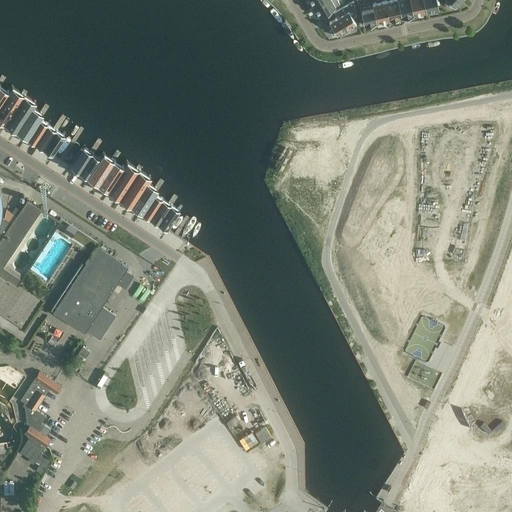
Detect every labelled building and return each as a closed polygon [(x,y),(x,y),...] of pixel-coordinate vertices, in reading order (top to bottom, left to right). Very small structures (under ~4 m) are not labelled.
[(339,4),(337,0),(320,0),(312,5),(319,16),(339,4)] [(401,17),(397,0),(388,0),(385,1),(389,20),(401,17)] [(413,14),(410,0),(397,0),(401,17),(413,14)] [(425,12),(422,0),(410,0),(413,14),(425,12)] [(438,9),(436,0),(422,0),(425,12),(431,10),(432,13),(437,11),(436,9),(438,9)] [(461,0),(447,0),(444,3),(450,9),(453,5),(455,7),(461,0)] [(376,22),(372,3),(373,3),(372,1),(359,4),(364,25),(376,22)] [(389,20),(385,1),(373,3),(372,3),(376,22),(389,20)] [(356,22),(353,18),(357,15),(350,2),(330,14),(333,19),(329,22),(333,28),(330,30),(332,35),(336,33),(336,34),(338,33),(340,36),(350,31),(348,27),(356,22)] [(0,86),(0,105),(9,92),(0,86)] [(9,92),(0,105),(0,120),(5,123),(24,94),(12,86),(9,92)] [(24,94),(5,123),(17,131),(32,107),(36,102),(24,94)] [(32,107),(17,131),(27,138),(39,119),(42,114),(32,107)] [(39,119),(27,138),(35,143),(47,124),(39,119)] [(47,124),(35,143),(43,148),(56,130),(47,124)] [(56,130),(43,148),(52,154),(64,135),(56,130)] [(83,147),(71,166),(80,172),(92,153),(83,147)] [(92,153),(80,172),(88,177),(100,158),(92,153)] [(100,158),(88,177),(98,184),(114,160),(103,153),(100,158)] [(114,160),(98,184),(108,190),(124,166),(114,160)] [(124,166),(108,190),(120,198),(139,169),(127,161),(124,166)] [(139,169),(120,198),(132,206),(147,182),(151,176),(139,169)] [(492,183),(500,187),(503,180),(495,176),(492,183)] [(147,182),(132,206),(142,212),(154,193),(157,188),(147,182)] [(27,198),(11,223),(2,216),(2,215),(3,205),(2,189),(0,183),(0,273),(17,285),(19,283),(24,275),(10,266),(46,212),(27,198)] [(154,193),(142,212),(150,218),(162,199),(154,193)] [(162,199),(150,218),(158,223),(171,204),(162,199)] [(171,204),(158,223),(167,229),(179,210),(171,204)] [(102,306),(128,266),(121,262),(122,261),(98,245),(53,312),(77,328),(78,327),(85,332),(86,330),(100,339),(116,315),(102,306)] [(367,331),(377,323),(367,311),(357,319),(367,331)] [(478,372),(477,373),(490,380),(497,383),(509,365),(511,366),(511,339),(495,332),(478,372)] [(89,351),(83,347),(79,352),(85,357),(89,351)] [(73,359),(78,362),(83,356),(78,353),(73,359)] [(0,382),(0,385),(20,394),(26,380),(5,371),(0,382)] [(29,425),(30,424),(47,435),(51,428),(42,422),(47,415),(36,408),(54,380),(40,371),(21,400),(25,402),(23,405),(25,407),(27,421),(26,423),(29,425)] [(477,373),(472,383),(485,390),(490,380),(477,373)] [(472,383),(467,393),(480,400),(485,390),(472,383)] [(242,403),(245,397),(237,392),(233,398),(242,403)] [(467,393),(462,403),(475,410),(480,400),(467,393)] [(462,403),(457,414),(469,420),(475,410),(462,403)] [(457,414),(452,424),(464,430),(469,420),(457,414)] [(51,438),(30,424),(25,433),(30,436),(27,441),(20,451),(30,458),(28,460),(31,462),(33,463),(34,462),(39,465),(36,470),(40,472),(41,473),(51,458),(42,451),(45,446),(46,447),(51,438)] [(452,424),(447,434),(459,440),(464,430),(452,424)] [(447,434),(442,443),(454,450),(459,440),(447,434)] [(442,443),(436,453),(448,460),(454,450),(442,443)] [(436,453),(431,463),(443,470),(448,460),(436,453)] [(416,490),(415,491),(424,499),(423,500),(438,511),(442,511),(444,510),(445,511),(471,511),(474,508),(451,489),(449,491),(447,490),(454,475),(443,470),(431,463),(418,484),(419,485),(416,490)]
